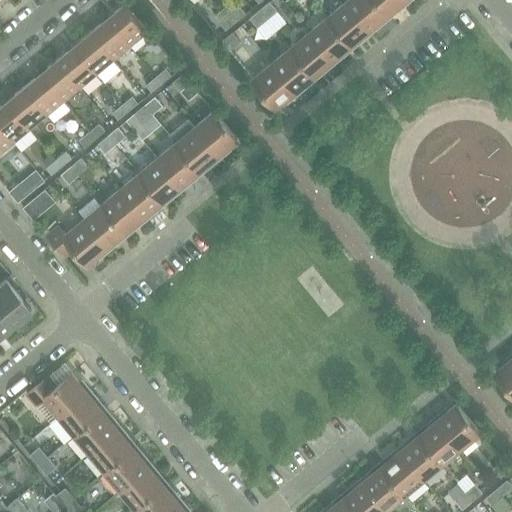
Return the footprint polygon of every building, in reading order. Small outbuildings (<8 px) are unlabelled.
[(388,14),(376,0),(348,0),(347,1),(372,32),(382,23),(379,21),(388,14)] [(409,1),(407,0),(376,0),(388,14),(397,7),(399,9),(409,1)] [(278,11),(270,1),(260,10),(268,19),(278,11)] [(372,32),(347,1),(328,17),(351,45),(360,37),(362,40),(372,32)] [(126,4),(125,3),(114,12),(115,13),(116,12),(117,14),(110,21),(130,46),(148,31),(126,4)] [(240,6),(230,15),(236,22),(246,13),(240,6)] [(268,19),(260,10),(250,18),(258,27),(268,19)] [(236,22),(230,15),(220,23),(226,30),(236,22)] [(351,45),(328,17),(310,32),(335,62),(345,54),(343,52),(351,45)] [(130,46),(110,21),(102,27),(101,25),(101,24),(101,23),(91,32),(114,59),(130,46)] [(114,59),(91,32),(81,40),(82,41),(83,40),(84,42),(77,48),(97,73),(114,59)] [(240,42),(232,32),(222,41),(230,50),(240,42)] [(335,62),(310,32),(291,47),(314,75),(323,68),(325,70),(335,62)] [(314,75),(291,47),(273,63),(298,93),(308,85),(306,82),(314,75)] [(97,73),(77,48),(69,55),(67,53),(68,52),(67,51),(58,59),(81,87),(97,73)] [(81,87),(58,59),(48,67),(49,68),(49,67),(51,69),(43,76),(64,101),(81,87)] [(298,93),(273,63),(253,79),(276,106),(286,99),(288,101),(298,93)] [(166,68),(156,76),(162,83),(172,75),(166,68)] [(173,82),(181,91),(191,83),(183,73),(173,82)] [(64,101),(43,76),(36,82),(34,80),(35,79),(34,78),(24,87),(47,114),(64,101)] [(162,83),(156,76),(146,85),(152,92),(162,83)] [(47,114),(24,87),(14,95),(15,96),(16,95),(18,97),(10,103),(31,128),(47,114)] [(133,96),(123,104),(129,111),(138,103),(133,96)] [(155,96),(145,105),(153,114),(163,106),(155,96)] [(31,128),(10,103),(2,110),(1,108),(2,107),(1,106),(0,106),(0,125),(14,142),(31,128)] [(129,111),(123,104),(113,112),(118,119),(129,111)] [(153,114),(145,105),(135,113),(143,122),(153,114)] [(214,111),(195,127),(220,157),(230,149),(228,147),(237,139),(214,111)] [(220,157),(195,127),(188,118),(169,134),(177,142),(200,170),(208,163),(210,165),(220,157)] [(99,123),(89,131),(95,138),(105,130),(99,123)] [(0,153),(14,142),(0,125),(0,153)] [(118,127),(108,135),(116,145),(126,136),(118,127)] [(95,138),(89,131),(79,140),(85,147),(95,138)] [(116,145),(108,135),(98,144),(106,153),(116,145)] [(200,170),(177,142),(158,158),(183,188),(193,180),(191,177),(200,170)] [(66,151),(56,159),(62,166),(72,158),(66,151)] [(82,158),(71,166),(79,175),(89,167),(82,158)] [(183,188),(158,158),(140,173),(163,201),(171,194),(173,196),(183,188)] [(62,166),(56,159),(46,167),(52,174),(62,166)] [(79,175),(71,166),(61,174),(69,184),(79,175)] [(29,181),(35,188),(45,180),(39,173),(29,181)] [(163,201),(140,173),(121,188),(146,219),(156,210),(154,208),(163,201)] [(146,219),(121,188),(103,204),(126,231),(134,224),(136,227),(146,219)] [(126,231),(103,204),(84,219),(109,249),(119,241),(117,238),(126,231)] [(109,249),(84,219),(66,234),(59,226),(48,235),(65,255),(75,247),(88,263),(97,255),(99,257),(109,249)] [(5,279),(0,283),(0,311),(12,326),(20,319),(23,316),(29,307),(5,279)] [(12,326),(0,311),(0,334),(1,335),(4,333),(4,332),(12,326)] [(511,353),(503,361),(505,364),(496,371),(511,390),(511,353)] [(80,382),(72,373),(56,386),(48,376),(28,393),(37,404),(45,397),(60,415),(91,390),(82,380),(80,382)] [(99,400),(91,390),(60,415),(76,434),(103,411),(96,402),(99,400)] [(480,432),(457,404),(447,412),(445,409),(435,417),(460,448),(480,432)] [(110,419),(103,411),(76,434),(91,452),(121,427),(113,417),(110,419)] [(460,448),(435,417),(426,425),(428,428),(419,435),(442,463),(460,448)] [(129,437),(121,427),(91,452),(106,471),(134,448),(127,439),(129,437)] [(442,463),(419,435),(410,442),(408,440),(398,448),(423,478),(442,463)] [(40,447),(31,454),(39,464),(48,456),(40,447)] [(141,456),(134,448),(106,471),(121,489),(152,464),(144,454),(141,456)] [(423,478),(398,448),(389,456),(391,459),(382,466),(405,493),(423,478)] [(57,467),(48,456),(39,464),(47,474),(57,467)] [(493,468),(501,477),(511,469),(503,460),(493,468)] [(481,483),(493,474),(485,463),(473,472),(481,483)] [(160,474),(152,464),(121,489),(137,508),(165,485),(157,476),(160,474)] [(405,493),(382,466),(373,473),(371,470),(361,478),(387,509),(405,493)] [(382,511),(387,509),(361,478),(352,487),(354,489),(345,496),(358,511),(382,511)] [(511,487),(511,484),(508,479),(497,488),(503,495),(511,487)] [(475,483),(465,491),(473,500),(483,492),(475,483)] [(172,493),(165,485),(137,508),(140,511),(169,511),(182,501),(174,491),(172,493)] [(66,487),(61,491),(56,495),(65,505),(74,497),(66,487)] [(503,495),(497,488),(486,497),(492,504),(503,495)] [(473,500),(465,491),(455,500),(463,509),(473,500)] [(358,511),(345,496),(336,503),(334,501),(324,509),(326,511),(358,511)] [(76,511),(82,507),(74,497),(65,505),(70,511),(76,511)] [(29,511),(17,498),(7,507),(0,511),(29,511)] [(189,511),(191,511),(182,501),(169,511),(189,511)]
